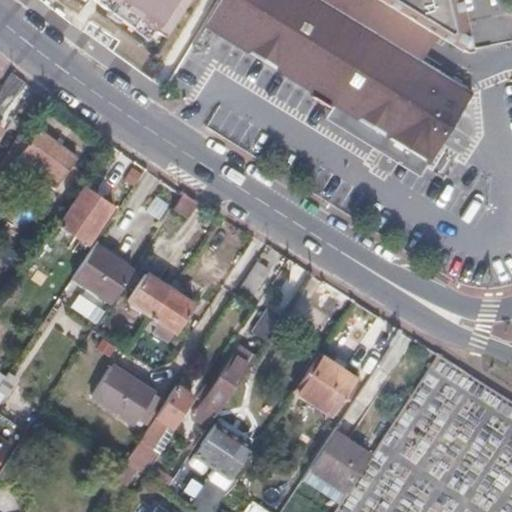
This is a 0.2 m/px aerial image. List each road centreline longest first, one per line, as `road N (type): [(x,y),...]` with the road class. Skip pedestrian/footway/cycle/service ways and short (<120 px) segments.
road 1 (primary): [(379,276),(174,145),(0,18)]
road 2 (primary): [(379,276),(446,330),(511,357)]
road 3 (primary): [(511,309),(447,303),(379,276)]
